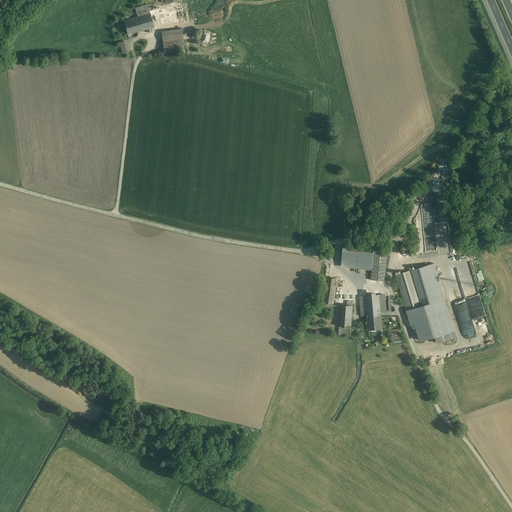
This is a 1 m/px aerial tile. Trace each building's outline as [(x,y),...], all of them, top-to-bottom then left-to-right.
[(135,8),(138,17),(150,14),(151,16),(159,15),(158,10),(149,11),(148,4),(135,8)] [(179,12),(175,13),(177,22),(185,21),(183,7),(178,7),(179,12)] [(160,24),(177,22),(175,13),(159,15),(160,24)] [(138,17),(134,18),(138,31),(154,27),(151,16),(150,14),(138,17)] [(127,34),(138,31),(134,18),(124,21),(127,34)] [(182,29),(161,32),(164,52),(184,50),(182,29)] [(126,42),(120,44),(122,52),(128,50),(126,42)] [(232,65),(233,59),(220,56),(219,62),(232,65)] [(374,250),(343,246),(341,266),(372,269),(374,250)] [(374,250),(372,269),(371,280),(384,281),(388,248),(374,246),(374,250)] [(434,263),(396,275),(412,326),(415,325),(420,340),(454,330),(434,263)] [(338,279),(327,277),(323,303),(334,304),(338,279)] [(367,315),(367,317),(381,316),(381,313),(379,294),(360,296),(361,316),(367,315)] [(340,305),(339,326),(351,327),(353,305),(340,305)] [(381,316),(367,317),(368,330),(382,329),(381,316)] [(350,335),(351,327),(339,326),(338,334),(350,335)]
